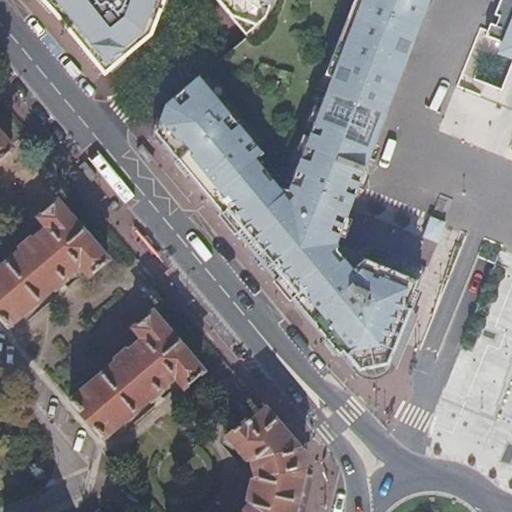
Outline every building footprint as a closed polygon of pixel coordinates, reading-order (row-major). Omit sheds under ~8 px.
[(40,0),(55,16),(86,54),(100,71),(104,76),(149,37),(162,0),(40,0)] [(215,0),(247,37),(197,81),(166,108),(155,135),(336,350),(340,347),(361,371),(389,364),(410,308),(406,306),(415,279),(362,260),(350,270),(335,252),(336,244),(357,190),(428,0),(215,0)] [(511,42),(511,0),(499,0),(493,16),(498,19),(494,28),(489,26),(484,37),(510,48),(511,42)] [(0,162),(11,153),(12,150),(0,135),(0,162)] [(0,268),(0,323),(6,330),(79,269),(84,276),(89,278),(106,264),(106,260),(60,204),(55,203),(39,216),(38,221),(45,230),(0,268)] [(442,218),(427,213),(420,234),(436,239),(442,218)] [(67,403),(101,443),(174,382),(181,390),(187,390),(201,378),(202,374),(154,316),(150,315),(133,330),(133,333),(139,341),(67,403)] [(299,453),(264,410),(251,422),(244,423),(229,436),(227,441),(245,464),(249,462),(253,481),(250,483),(245,503),(249,507),(244,511),(294,511),(303,474),(299,453)]
